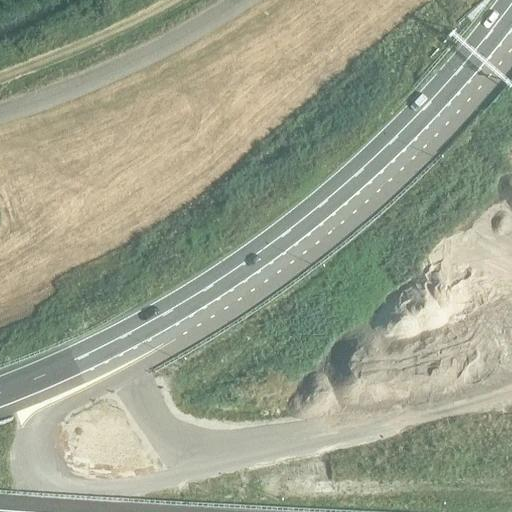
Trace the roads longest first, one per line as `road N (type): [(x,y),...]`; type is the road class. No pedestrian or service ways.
road 1 (motorway): [(511,15),(438,103),(280,250),(184,312),(0,395)]
road 2 (unknown): [(0,76),(174,0)]
